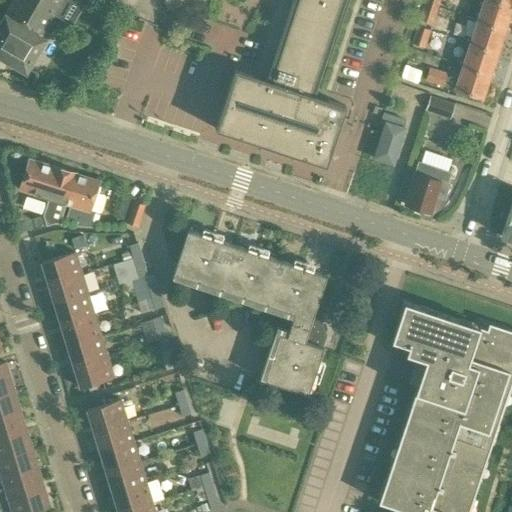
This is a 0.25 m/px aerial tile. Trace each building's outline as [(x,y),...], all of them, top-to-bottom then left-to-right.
[(12,0),(4,14),(0,21),(0,57),(25,72),(45,39),(40,36),(53,13),(72,24),(84,5),(73,0),(12,0)] [(191,0),(163,0),(161,3),(180,17),(191,0)] [(328,61),(347,0),(295,0),(269,81),(233,69),(214,129),(325,165),(344,106),(309,94),(320,59),(328,61)] [(511,6),(493,0),(482,0),(476,20),(504,29),(511,6)] [(437,7),(424,3),(418,20),(431,24),(437,7)] [(476,20),(469,43),(497,52),(504,29),(476,20)] [(411,43),(424,48),(430,30),(417,25),(411,43)] [(469,43),(461,66),(490,75),(497,52),(469,43)] [(490,75),(461,66),(454,89),(482,98),(490,75)] [(424,80),(442,86),(446,73),(429,67),(424,80)] [(449,118),(454,104),(429,96),(424,110),(449,118)] [(406,127),(403,127),(406,119),(383,111),(379,122),(383,123),(371,159),(393,166),(406,127)] [(65,203),(74,174),(28,160),(19,188),(47,197),(41,215),(28,220),(31,230),(60,221),(65,203)] [(444,183),(447,173),(432,168),(418,163),(415,174),(405,205),(429,212),(435,194),(443,197),(447,184),(444,183)] [(74,174),(65,203),(71,204),(67,217),(83,222),(87,209),(96,212),(99,211),(103,197),(102,195),(94,192),(98,181),(74,174)] [(511,200),(500,236),(511,239),(511,200)] [(138,224),(145,205),(133,201),(127,221),(138,224)] [(266,356),(258,378),(307,394),(321,351),(322,347),(325,336),(321,321),(312,318),(314,311),(325,275),(187,230),(175,268),(171,278),(203,289),(244,302),(251,305),(279,314),(292,318),(288,330),(276,326),(266,356)] [(132,257),(141,254),(138,242),(128,245),(130,251),(132,257)] [(130,251),(120,254),(123,261),(132,258),(132,257),(130,251)] [(48,283),(81,273),(74,252),(41,262),(48,283)] [(141,254),(132,257),(132,258),(136,270),(145,267),(141,254)] [(87,294),(81,273),(48,283),(54,304),(87,294)] [(150,297),(160,294),(156,282),(150,284),(147,285),(150,297)] [(93,314),(87,294),(54,304),(60,324),(93,314)] [(164,307),(160,294),(150,297),(154,310),(164,307)] [(421,370),(377,502),(408,511),(461,511),(465,499),(471,501),(478,481),(472,479),(478,462),(484,464),(490,444),(484,442),(490,425),(496,427),(503,407),(496,405),(502,388),(508,390),(511,378),(511,369),(509,368),(511,358),(511,330),(489,323),(487,330),(473,325),(471,331),(454,325),(456,319),(437,313),(435,319),(418,313),(420,307),(403,302),(390,340),(407,346),(405,353),(424,360),(421,370)] [(100,335),(93,314),(60,324),(67,345),(100,335)] [(157,340),(167,337),(163,325),(154,327),(157,340)] [(100,335),(67,345),(73,366),(106,356),(100,335)] [(171,349),(167,337),(157,340),(161,352),(171,349)] [(113,377),(106,356),(73,366),(80,387),(113,377)] [(0,395),(13,391),(4,362),(0,363),(0,395)] [(177,404),(187,402),(183,390),(174,392),(177,404)] [(13,391),(0,395),(0,427),(22,420),(13,391)] [(93,430),(126,420),(119,399),(86,409),(93,430)] [(187,402),(177,404),(181,417),(190,414),(187,402)] [(22,420),(0,427),(0,458),(31,449),(22,420)] [(126,420),(93,430),(99,451),(132,441),(126,420)] [(201,429),(200,426),(192,428),(196,444),(206,441),(202,429),(201,429)] [(139,462),(132,441),(99,451),(106,472),(139,462)] [(206,441),(196,444),(200,456),(209,453),(206,441)] [(40,478),(31,449),(0,458),(0,473),(5,489),(40,478)] [(145,483),(139,462),(106,472),(112,493),(145,483)] [(203,487),(212,485),(209,472),(199,475),(203,487)] [(40,478),(5,489),(11,511),(33,511),(49,507),(40,478)] [(145,483),(112,493),(118,511),(123,511),(152,503),(145,483)] [(203,487),(208,502),(210,510),(219,507),(212,485),(203,487)] [(204,511),(210,510),(208,502),(200,505),(200,506),(198,507),(195,507),(196,511),(204,511)] [(154,511),(152,503),(123,511),(154,511)]
